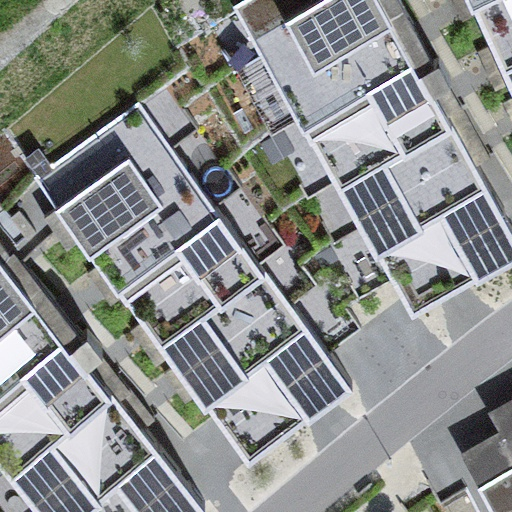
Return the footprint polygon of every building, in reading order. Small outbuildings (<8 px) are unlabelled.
[(412,314),(511,256),(511,226),(439,100),(432,88),(450,78),(438,57),(420,67),(381,0),(241,0),(234,5),(412,314)] [(511,0),(469,0),(498,60),(511,88),(511,0)] [(144,323),(248,462),(353,384),(139,98),(34,176),(144,323)] [(0,461),(42,511),(195,511),(205,504),(94,371),(87,362),(103,349),(87,330),(71,343),(0,258),(0,461)] [(511,469),(511,401),(483,419),(511,469)] [(418,511),(391,481),(355,511),(418,511)]
